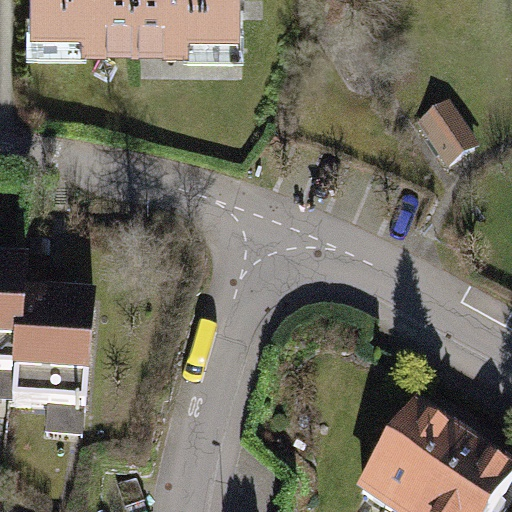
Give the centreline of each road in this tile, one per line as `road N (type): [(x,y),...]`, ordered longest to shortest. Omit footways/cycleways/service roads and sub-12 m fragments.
road 1 (residential): [(269,216),(204,408),(182,511)]
road 2 (residential): [(269,216),(0,148)]
road 3 (residential): [(511,341),(269,216)]
